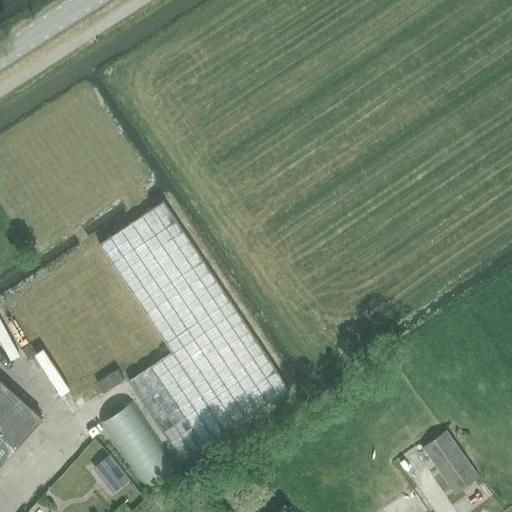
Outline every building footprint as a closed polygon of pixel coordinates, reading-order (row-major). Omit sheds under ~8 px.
[(173,353),(128,380),(182,458),(288,388),(288,387),(163,199),(98,243),(173,353)] [(104,387),(122,374),(116,365),(97,378),(104,387)] [(0,466),(43,419),(0,381),(0,380),(0,466)] [(158,467),(149,450),(139,455),(124,427),(115,431),(139,477),(158,467)] [(447,430),(422,447),(455,493),(479,476),(447,430)] [(110,453),(93,467),(113,492),(130,479),(110,453)] [(337,511),(356,511),(409,475),(396,456),(331,503),(337,511)] [(418,490),(384,511),(419,511),(428,506),(418,490)] [(131,511),(124,503),(114,511),(131,511)]
